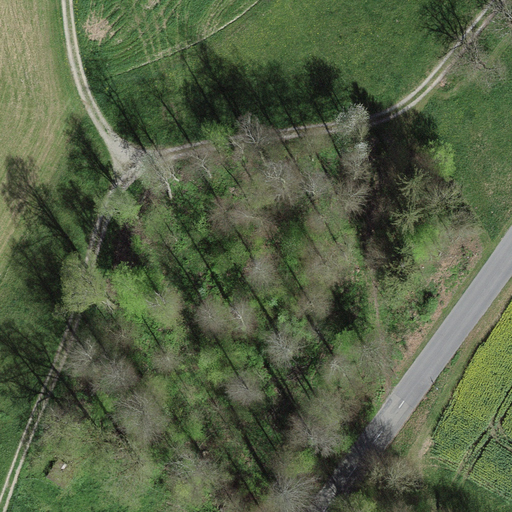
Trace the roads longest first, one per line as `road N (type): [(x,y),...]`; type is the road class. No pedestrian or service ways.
road 1 (track): [(0,509),(121,163),(84,91),(67,0)]
road 2 (track): [(121,163),(342,128),(396,110),(497,0)]
road 3 (tertiary): [(321,511),(511,247)]
